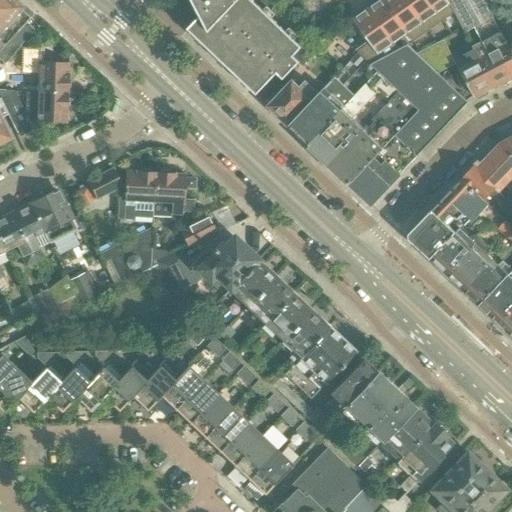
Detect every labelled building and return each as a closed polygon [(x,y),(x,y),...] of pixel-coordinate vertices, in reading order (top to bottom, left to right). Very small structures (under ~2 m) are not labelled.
[(0,0),(0,49),(9,41),(33,15),(24,6),(23,6),(21,5),(20,5),(19,6),(17,6),(10,0),(0,0)] [(202,0),(194,4),(200,17),(187,30),(256,95),(267,84),(277,74),(283,80),(299,64),(300,63),(293,57),(302,48),(251,0),(202,0)] [(393,45),(407,35),(383,0),(381,0),(368,9),(393,45)] [(405,0),(383,0),(406,32),(420,22),(405,0)] [(426,0),(405,0),(420,22),(435,12),(426,0)] [(426,0),(435,12),(449,3),(447,0),(426,0)] [(447,0),(458,18),(465,32),(478,25),(492,17),(482,0),(447,0)] [(482,0),(492,17),(508,46),(511,53),(511,30),(495,0),(482,0)] [(393,45),(368,9),(353,20),(369,42),(378,56),(393,45)] [(492,17),(478,25),(485,39),(473,46),(474,49),(494,87),(502,83),(504,83),(511,79),(511,53),(508,46),(492,17)] [(9,41),(0,49),(0,65),(2,63),(3,64),(18,50),(9,41)] [(393,45),(378,56),(369,42),(356,51),(370,65),(398,50),(393,45)] [(418,112),(350,184),(368,202),(374,202),(468,103),(438,75),(405,46),(398,50),(370,65),(378,73),(388,82),(398,92),(418,112)] [(300,63),(299,64),(303,67),(312,57),(310,55),(302,48),(293,57),(300,63)] [(494,87),(474,49),(465,55),(470,64),(459,69),(474,97),(475,97),(478,98),(486,93),(487,91),(494,87)] [(289,126),(308,145),(341,111),(328,99),(359,67),(352,60),(318,96),(289,126)] [(27,92),(26,92),(28,92),(67,94),(67,90),(69,87),(69,81),(67,78),(68,64),(38,62),(38,63),(14,62),(14,73),(28,74),(27,92)] [(308,145),(329,165),(359,134),(348,124),(388,82),(378,73),(366,85),(366,84),(341,111),(308,145)] [(269,107),(289,126),(318,96),(310,89),(307,92),(295,80),(269,107)] [(28,92),(26,92),(24,121),(65,123),(66,108),(68,106),(69,100),(66,98),(67,94),(28,92)] [(329,165),(350,184),(418,112),(398,92),(359,134),(329,165)] [(0,143),(10,139),(0,119),(0,143)] [(511,137),(501,144),(511,160),(511,137)] [(500,144),(486,159),(511,182),(511,160),(501,144),(500,144)] [(472,168),(499,192),(505,186),(511,192),(511,182),(486,159),(482,164),(479,161),(472,168)] [(472,168),(461,179),(484,201),(489,196),(511,217),(511,205),(499,192),(472,168)] [(153,203),(155,173),(151,173),(149,170),(142,170),(140,172),(125,171),(124,177),(119,178),(117,178),(116,177),(112,169),(87,182),(95,199),(121,186),(120,185),(124,185),(123,201),(124,201),(123,220),(134,220),(134,216),(152,218),(152,217),(153,203)] [(193,200),(183,200),(184,175),(170,174),(168,171),(161,171),(159,173),(155,173),(153,203),(152,217),(170,218),(170,215),(181,216),(181,212),(192,212),(193,200)] [(185,179),(185,188),(192,189),(194,187),(195,179),(185,179)] [(454,231),(448,226),(455,218),(464,227),(470,220),(473,222),(489,205),(484,201),(461,179),(406,237),(430,260),(456,233),(454,231)] [(29,205),(29,206),(48,244),(76,230),(56,191),(29,205)] [(29,206),(10,215),(34,262),(42,257),(39,250),(49,245),(48,244),(29,206)] [(10,215),(0,220),(0,244),(4,252),(15,247),(25,266),(34,262),(10,215)] [(216,233),(208,217),(179,231),(187,247),(216,233)] [(511,227),(506,222),(499,229),(511,242),(511,227)] [(457,228),(454,231),(456,233),(430,260),(453,282),(483,251),(486,247),(474,236),(471,238),(469,239),(457,228)] [(227,291),(228,291),(256,260),(232,238),(231,239),(230,239),(223,247),(220,244),(214,250),(212,249),(211,251),(209,249),(197,255),(189,264),(184,266),(178,253),(158,263),(175,296),(195,286),(194,285),(202,276),(223,295),(227,291)] [(109,260),(120,282),(120,283),(149,268),(151,240),(126,251),(109,260)] [(453,282),(479,306),(511,271),(511,270),(503,262),(499,266),(483,251),(453,282)] [(228,291),(245,308),(274,277),(256,260),(228,291)] [(492,314),(500,322),(511,309),(511,271),(479,306),(488,315),(488,314),(492,314)] [(69,280),(80,303),(81,304),(96,296),(84,272),(69,280)] [(64,277),(47,289),(55,305),(54,305),(55,308),(76,298),(71,289),(64,277)] [(245,308),(263,325),(292,294),(274,277),(245,308)] [(55,305),(47,289),(26,299),(34,315),(54,305),(55,305)] [(263,325),(281,342),(310,311),(292,294),(263,325)] [(10,316),(15,325),(34,315),(29,307),(10,316)] [(201,318),(201,319),(208,325),(216,316),(210,309),(201,318)] [(511,309),(500,322),(508,329),(508,333),(508,334),(511,337),(511,309)] [(281,342),(298,358),(327,327),(310,311),(281,342)] [(205,337),(212,330),(202,320),(194,327),(205,337)] [(219,335),(225,341),(234,332),(227,326),(219,335)] [(327,327),(298,358),(283,374),(309,399),(353,352),(327,327)] [(24,336),(14,341),(28,355),(32,352),(24,336)] [(224,349),(213,339),(206,346),(217,356),(224,349)] [(158,345),(158,349),(166,357),(178,345),(158,345)] [(0,385),(16,369),(2,355),(3,355),(0,352),(0,385)] [(86,352),(66,353),(66,357),(74,365),(86,352)] [(115,352),(95,352),(95,356),(103,364),(115,352)] [(58,353),(37,354),(37,358),(45,366),(58,353)] [(239,362),(228,353),(221,360),(232,370),(239,362)] [(248,363),(254,369),(263,360),(256,354),(248,363)] [(334,416),(342,408),(342,407),(375,372),(361,359),(328,394),(331,397),(323,406),(334,416)] [(151,406),(160,397),(159,396),(179,375),(178,375),(164,360),(150,375),(151,375),(130,396),(131,397),(140,406),(141,405),(146,410),(150,405),(151,406)] [(94,407),(102,397),(122,376),(121,375),(107,361),(93,376),(73,397),(74,398),(83,407),(84,406),(89,411),(93,406),(94,407)] [(122,406),(131,397),(130,396),(151,375),(150,375),(135,361),(121,375),(122,376),(102,397),(112,406),(117,411),(122,406)] [(65,407),(74,398),(73,397),(93,376),(78,362),(59,382),(45,398),(55,407),(60,411),(65,407)] [(172,410),(173,411),(202,380),(187,365),(178,375),(179,375),(159,396),(160,397),(173,410),(172,410)] [(254,376),(243,367),(236,374),(246,384),(254,376)] [(36,408),(45,398),(59,382),(44,368),(30,382),(31,383),(16,398),(17,399),(26,408),(27,407),(32,412),(36,407),(36,408)] [(8,408),(17,399),(16,398),(31,383),(30,382),(16,369),(0,385),(0,409),(3,412),(8,408)] [(272,386),(278,379),(281,377),(274,370),(266,380),(272,386)] [(342,407),(342,408),(380,443),(413,408),(402,398),(402,397),(387,382),(386,383),(375,372),(342,407)] [(272,386),(306,417),(312,411),(278,379),(272,386)] [(187,424),(188,425),(217,394),(202,380),(173,411),(174,411),(188,424),(187,424)] [(268,390),(258,380),(251,388),(261,398),(268,390)] [(202,438),(203,439),(232,408),(217,394),(188,425),(188,426),(189,425),(203,438),(202,438)] [(283,405),(272,395),(265,402),(276,412),(283,405)] [(306,417),(311,422),(321,411),(316,407),(312,411),(306,417)] [(217,452),(217,453),(246,422),(232,408),(203,439),(204,439),(218,452),(217,452)] [(395,463),(431,426),(413,408),(380,443),(397,460),(395,463)] [(298,419),(288,409),(280,416),(291,426),(298,419)] [(311,422),(316,427),(326,416),(321,411),(311,422)] [(316,427),(320,431),(327,423),(328,423),(330,420),(326,416),(316,427)] [(232,466),(232,467),(261,436),(246,422),(217,453),(218,454),(219,453),(232,466)] [(313,432),(302,423),(295,430),(306,440),(313,432)] [(320,431),(326,436),(333,429),(328,423),(327,423),(320,431)] [(431,426),(395,463),(409,476),(399,486),(406,493),(416,482),(417,483),(442,457),(440,455),(450,444),(444,438),(445,436),(433,424),(432,426),(431,426)] [(326,436),(332,442),(340,435),(333,429),(326,436)] [(332,442),(338,448),(346,441),(340,435),(332,442)] [(246,480),(247,481),(276,450),(261,436),(232,467),(233,468),(234,467),(247,480),(246,480)] [(338,448),(345,454),(352,447),(346,441),(338,448)] [(345,454),(351,460),(359,453),(352,447),(345,454)] [(344,508),(365,486),(326,448),(290,485),(295,490),(280,505),(279,504),(271,511),(341,511),(345,509),(344,508)] [(276,450),(247,481),(248,482),(248,481),(263,495),(292,465),(276,450)] [(351,460),(358,467),(365,459),(359,453),(351,460)] [(430,491),(442,502),(437,508),(440,511),(484,511),(486,510),(487,510),(492,507),(496,503),(499,498),(499,497),(505,490),(465,453),(430,491)] [(365,459),(358,467),(363,472),(372,463),(366,458),(365,459)] [(389,496),(380,505),(387,511),(404,511),(412,504),(403,495),(396,503),(389,496)]
